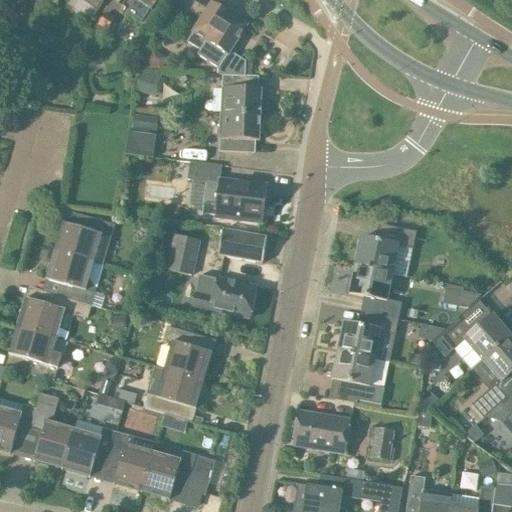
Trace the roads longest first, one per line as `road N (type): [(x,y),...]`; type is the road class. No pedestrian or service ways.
road 1 (residential): [(250,511),(315,168)]
road 2 (residential): [(315,168),(332,70),(306,32),(256,0)]
road 3 (residential): [(315,168),(395,160),(420,138),(451,86)]
road 4 (tertiary): [(334,0),(380,47),(451,86)]
